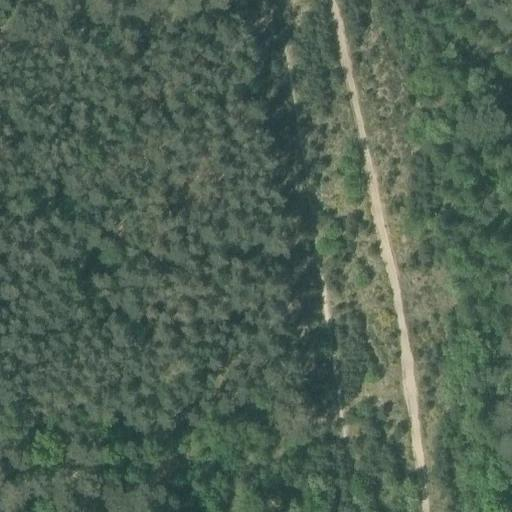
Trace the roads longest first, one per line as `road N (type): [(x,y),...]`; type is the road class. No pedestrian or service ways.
road 1 (track): [(327,0),(420,511)]
road 2 (track): [(358,511),(276,0)]
